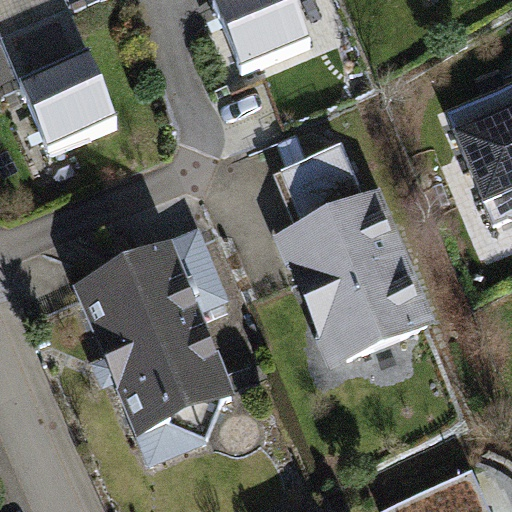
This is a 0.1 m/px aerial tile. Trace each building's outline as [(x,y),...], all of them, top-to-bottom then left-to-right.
[(232,0),(219,6),(249,77),(324,45),(304,0),(232,0)] [(25,82),(57,156),(132,125),(100,51),(25,82)] [(511,89),(503,93),(449,115),(496,228),(511,222),(511,89)] [(341,151),(281,175),(301,226),(274,237),(328,374),(433,333),(377,194),(361,200),(341,151)] [(212,235),(86,282),(156,469),(223,444),(217,435),(228,403),(245,396),(241,385),(265,376),(237,301),(212,235)] [(494,511),(488,485),(392,509),(392,511),(494,511)]
